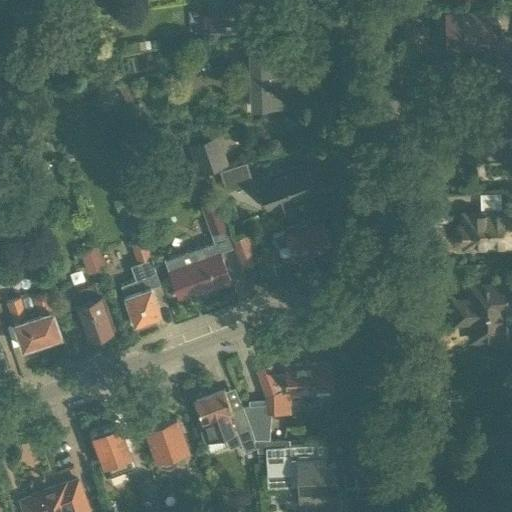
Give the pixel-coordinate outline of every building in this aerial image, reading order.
[(192,0),(193,10),(208,9),(210,31),(236,29),(235,23),(249,22),(247,0),(192,0)] [(487,9),(439,10),(441,49),(476,47),(476,58),(511,57),(510,36),(498,36),(498,24),(494,20),(487,21),(487,9)] [(284,43),(250,44),(252,104),(289,103),(288,82),(285,82),(284,43)] [(474,115),(469,120),(469,130),(475,133),(475,142),(504,141),(503,133),(511,133),(511,114),(510,114),(509,91),(492,91),(492,98),(473,98),(474,115)] [(218,134),(188,144),(198,175),(229,164),(218,134)] [(246,161),(219,170),(226,191),(253,182),(246,161)] [(301,164),(258,180),(264,198),(269,196),(275,212),(294,205),(292,199),(311,192),(301,164)] [(215,200),(201,205),(212,233),(226,228),(215,200)] [(452,232),(452,234),(452,235),(453,237),(454,239),(455,240),(456,241),(458,242),(460,243),(464,243),(464,246),(511,243),(511,211),(463,214),(463,225),(460,225),(459,225),(458,225),(457,226),(455,227),(454,228),(454,229),(453,231),(452,232)] [(284,231),(273,235),(277,248),(291,243),(296,256),(330,244),(320,217),(284,230),(284,231)] [(249,234),(232,239),(241,267),(258,262),(249,234)] [(136,279),(121,284),(134,323),(160,314),(151,287),(160,284),(145,239),(132,244),(138,262),(131,265),(136,279)] [(215,241),(165,259),(178,296),(198,288),(200,293),(230,282),(215,241)] [(95,245),(79,251),(88,274),(104,268),(95,245)] [(96,281),(67,291),(72,306),(76,305),(87,337),(113,328),(101,293),(100,293),(96,281)] [(478,299),(453,300),(454,322),(469,321),(469,322),(479,322),(479,340),(503,339),(502,309),(511,308),(511,284),(478,286),(478,299)] [(20,296),(6,301),(23,347),(60,334),(46,292),(33,296),(36,305),(24,309),(20,296)] [(270,364),(257,369),(266,395),(266,404),(266,412),(270,412),(287,412),(286,395),(314,393),(314,390),(332,389),(331,363),(285,365),(285,376),(274,376),(270,364)] [(255,440),(242,406),(231,409),(223,387),(194,398),(201,419),(198,421),(205,441),(223,434),(228,448),(240,443),(244,453),(256,448),(253,440),(255,440)] [(266,435),(270,412),(266,412),(266,404),(242,406),(255,440),(266,435)] [(176,418),(146,429),(158,463),(159,465),(160,465),(161,467),(163,468),(164,468),(165,469),(168,469),(169,468),(171,468),(172,467),(173,466),(175,465),(176,463),(176,462),(177,461),(177,460),(177,458),(176,457),(175,452),(187,448),(176,418)] [(118,425),(93,434),(104,464),(105,464),(109,475),(133,467),(129,455),(118,425)] [(322,444),(265,446),(267,487),(298,486),(299,507),(337,505),(335,464),(323,464),(322,444)] [(32,496),(21,500),(25,511),(75,511),(65,482),(32,495),(32,496)] [(165,511),(159,495),(144,500),(148,511),(165,511)]
